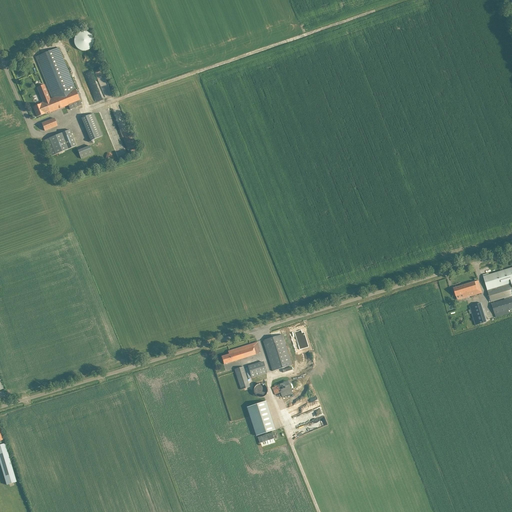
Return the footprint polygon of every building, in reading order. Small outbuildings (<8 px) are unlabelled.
[(74,40),(74,41),(74,42),(74,43),(74,44),(74,45),(75,46),(75,47),(76,47),(76,48),(77,48),(78,49),(79,50),(80,50),(81,50),(82,51),(83,51),(84,51),(85,51),(86,50),(87,50),(88,49),(89,49),(90,49),(90,48),(91,47),(92,46),(92,45),(92,44),(93,44),(93,43),(93,42),(93,41),(93,40),(93,39),(93,38),(92,37),(92,36),(91,35),(90,34),(89,33),(88,33),(88,32),(87,32),(86,32),(85,31),(84,31),(83,31),(82,31),(81,32),(80,32),(79,32),(78,33),(77,34),(76,34),(76,35),(75,35),(75,36),(74,37),(74,38),(74,39),(74,40)] [(73,42),(59,47),(36,57),(53,98),(50,99),(45,86),(38,89),(43,102),(40,103),(41,104),(33,107),(37,117),(48,112),(48,113),(68,105),(70,110),(82,105),(97,99),(77,51),(76,51),(73,42)] [(94,69),(105,99),(112,96),(102,66),(94,69)] [(81,118),(91,141),(103,136),(93,113),(81,118)] [(54,118),(46,121),(42,123),(45,131),(49,129),(57,126),(54,118)] [(70,130),(49,138),(45,140),(51,156),(76,146),(70,130)] [(77,150),(81,159),(93,154),(90,146),(77,150)] [(503,296),(504,300),(491,304),(494,314),(495,314),(496,317),(509,313),(508,310),(511,308),(511,267),(483,276),(484,281),(486,285),(490,301),(494,300),(493,299),(500,297),(500,299),(503,299),(502,296),(503,296)] [(453,288),(455,293),(456,296),(462,294),(464,298),(482,293),(478,281),(453,288)] [(471,313),(475,326),(487,322),(481,303),(469,306),(470,310),(471,313)] [(300,329),(293,331),(298,345),(305,343),(300,329)] [(263,340),(264,345),(272,371),(292,365),(282,335),(263,340)] [(221,357),(223,361),(224,364),(260,353),(259,347),(257,342),(228,351),(229,354),(221,357)] [(263,362),(248,367),(245,368),(249,379),(267,373),(263,362)] [(249,387),(243,366),(234,369),(241,389),(249,387)] [(292,393),(288,381),(277,385),(277,386),(272,388),(275,395),(280,393),(282,397),(292,393)] [(254,390),(254,391),(254,392),(254,393),(255,394),(255,395),(256,395),(256,396),(257,396),(258,397),(259,397),(260,397),(261,397),(262,397),(263,397),(264,397),(264,396),(265,396),(266,395),(266,394),(267,394),(267,393),(267,392),(267,391),(267,390),(267,389),(267,388),(266,387),(266,386),(265,386),(265,385),(264,385),(263,384),(262,384),(261,384),(260,384),(259,384),(258,384),(257,385),(256,385),(256,386),(255,386),(255,387),(254,388),(254,389),(254,390)] [(266,401),(247,407),(256,436),(275,430),(266,401)] [(258,437),(261,447),(275,443),(272,432),(258,437)] [(0,444),(0,463),(6,485),(16,482),(5,444),(0,444)]
